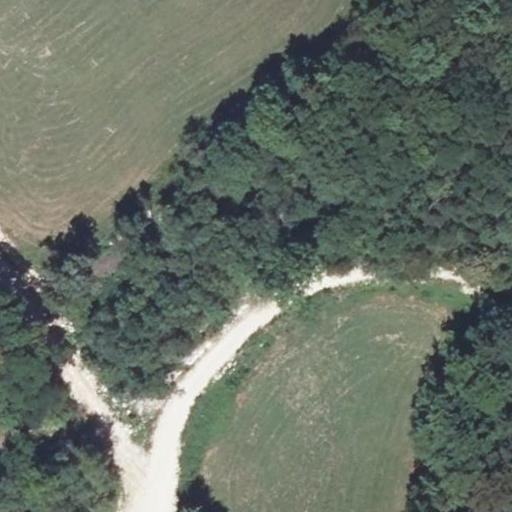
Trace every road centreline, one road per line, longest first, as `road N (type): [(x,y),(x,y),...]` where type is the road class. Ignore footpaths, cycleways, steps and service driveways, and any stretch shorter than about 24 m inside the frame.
road 1 (track): [(249,321),(201,64)]
road 2 (track): [(0,291),(65,356),(179,416)]
